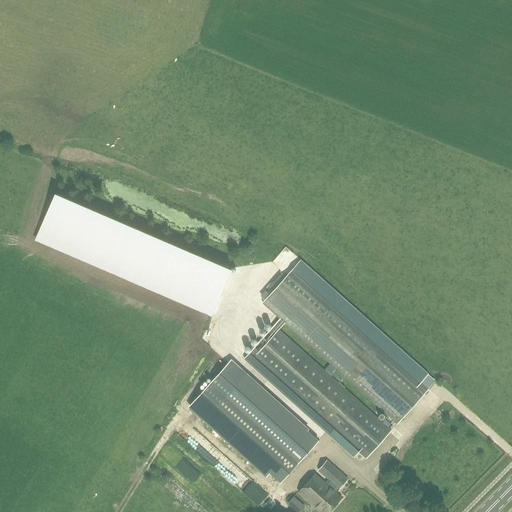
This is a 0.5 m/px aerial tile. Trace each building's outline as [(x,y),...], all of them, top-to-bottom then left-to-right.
[(230,267),(54,194),(35,240),(211,313),(230,267)] [(302,261),(264,303),(398,425),(429,391),(422,384),(430,375),(302,261)] [(276,326),(244,359),(355,458),(360,453),(367,459),(392,431),(276,326)] [(300,424),(298,427),(227,364),(193,402),(248,452),(281,482),(319,440),(300,424)] [(329,480),(326,483),(315,474),(299,491),(315,506),(321,511),(328,511),(341,498),(336,493),(348,480),(327,460),(319,470),(329,480)]
